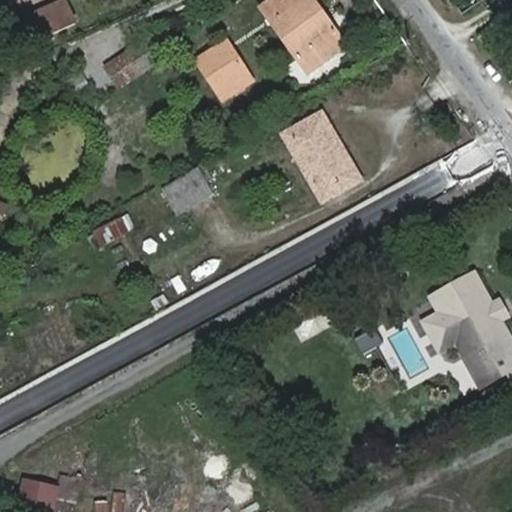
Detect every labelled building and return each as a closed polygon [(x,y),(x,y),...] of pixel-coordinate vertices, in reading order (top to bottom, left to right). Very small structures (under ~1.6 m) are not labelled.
[(261,0),(258,3),(304,67),(339,42),(309,0),(261,0)] [(50,4),(4,27),(15,49),(61,28),(50,4)] [(4,27),(0,28),(0,56),(15,49),(4,27)] [(154,29),(144,35),(157,57),(167,50),(154,29)] [(144,35),(122,50),(135,72),(157,57),(144,35)] [(192,58),(217,90),(244,71),(219,39),(192,58)] [(135,72),(122,50),(95,66),(109,89),(135,72)] [(280,133),(318,198),(354,177),(316,112),(280,133)] [(190,170),(154,191),(170,218),(206,197),(190,170)] [(95,232),(102,249),(131,236),(124,219),(95,232)] [(504,320),(494,303),(477,274),(437,297),(471,356),(511,334),(504,320)] [(511,309),(505,296),(494,303),(504,320),(511,314),(511,309)] [(501,387),(491,394),(497,404),(507,398),(501,387)] [(55,511),(59,483),(22,479),(18,511),(55,511)]
